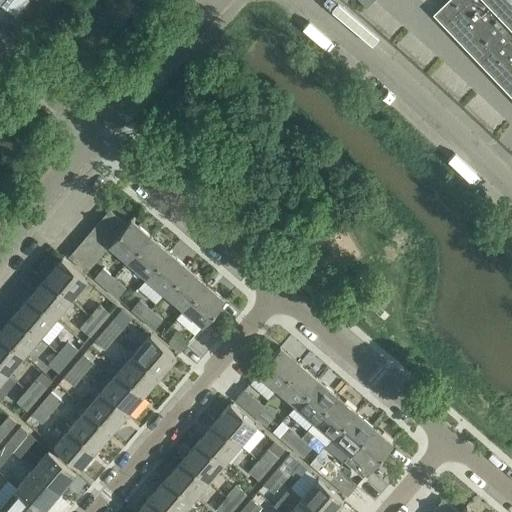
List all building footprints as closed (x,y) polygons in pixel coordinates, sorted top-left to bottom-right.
[(0,0),(0,4),(5,8),(11,0),(0,0)] [(511,0),(453,0),(438,14),(511,91),(511,0)] [(203,96),(211,87),(199,78),(192,87),(203,96)] [(109,209),(101,219),(117,233),(126,224),(109,209)] [(130,218),(126,224),(117,233),(110,242),(109,243),(109,244),(129,261),(150,236),(130,218)] [(93,228),(110,242),(117,233),(101,219),(93,228)] [(93,228),(85,237),(102,252),(109,244),(109,243),(110,242),(93,228)] [(150,236),(129,261),(147,276),(169,251),(150,236)] [(85,237),(77,246),(95,261),(102,252),(85,237)] [(86,271),(95,261),(77,246),(68,256),(86,271)] [(147,276),(137,287),(156,303),(165,292),(187,267),(169,251),(147,276)] [(46,276),(71,298),(87,279),(62,257),(46,276)] [(94,278),(105,287),(114,277),(103,267),(94,278)] [(206,283),(187,267),(165,292),(184,308),(206,283)] [(30,295),(55,317),(71,298),(46,276),(30,295)] [(126,287),(114,277),(105,287),(117,297),(126,287)] [(225,299),(206,283),(184,308),(203,325),(225,299)] [(30,295),(14,313),(40,335),(49,343),(64,324),(55,317),(30,295)] [(131,309),(142,319),(151,308),(140,299),(131,309)] [(100,304),(90,314),(101,323),(110,313),(100,304)] [(163,318),(151,308),(142,319),(154,329),(163,318)] [(0,329),(0,333),(24,354),(40,335),(14,313),(0,329)] [(90,335),(101,323),(90,314),(80,327),(90,335)] [(114,316),(105,327),(116,336),(125,325),(114,316)] [(105,327),(95,339),(105,348),(116,336),(105,327)] [(168,341),(180,351),(189,341),(177,331),(168,341)] [(0,366),(8,373),(24,354),(0,333),(0,366)] [(150,334),(134,352),(160,374),(176,355),(150,334)] [(68,340),(59,352),(69,360),(79,349),(68,340)] [(258,372),(277,388),(299,362),(280,346),(258,372)] [(59,372),(69,360),(59,352),(49,363),(59,372)] [(134,352),(118,371),(144,393),(160,374),(134,352)] [(83,353),(73,364),(84,373),(93,362),(83,353)] [(299,362),(277,388),(296,404),(318,379),(299,362)] [(73,364),(63,376),(74,385),(84,373),(73,364)] [(118,371),(103,389),(128,411),(144,393),(118,371)] [(36,378),(27,389),(37,398),(47,387),(36,378)] [(318,379),(296,404),(314,420),(336,395),(318,379)] [(27,410),(37,398),(27,389),(17,401),(27,410)] [(103,389),(87,408),(112,430),(128,411),(103,389)] [(254,415),(263,405),(244,389),(235,399),(254,415)] [(51,390),(41,402),(52,411),(61,399),(51,390)] [(336,395),(314,420),(333,436),(355,411),(336,395)] [(41,402),(31,413),(42,422),(52,411),(41,402)] [(230,403),(214,421),(240,443),(247,450),(264,431),(256,425),(232,403),(231,402),(230,403)] [(275,415),(263,405),(254,415),(266,425),(275,415)] [(87,408),(71,427),(96,449),(112,430),(87,408)] [(333,436),(326,444),(345,461),(374,427),(355,411),(333,436)] [(0,440),(16,422),(8,415),(0,425),(0,440)] [(224,462),(240,443),(214,421),(198,440),(224,462)] [(6,446),(13,452),(29,433),(22,427),(6,446)] [(53,447),(79,469),(96,449),(71,427),(53,447)] [(280,438),(291,447),(300,437),(289,427),(280,438)] [(374,427),(345,461),(364,477),(371,468),(371,469),(393,443),(374,427)] [(291,447),(303,457),(312,447),(300,437),(291,447)] [(198,440),(182,459),(208,481),(224,462),(198,440)] [(0,467),(13,452),(6,446),(0,452),(0,467)] [(268,448),(258,459),(268,468),(278,457),(268,448)] [(75,473),(50,451),(33,469),(59,491),(75,473)] [(166,478),(191,500),(208,481),(182,459),(166,478)] [(258,480),(268,468),(258,459),(248,471),(258,480)] [(329,479),(338,469),(326,459),(317,470),(329,479)] [(283,461),(273,472),(283,481),(293,470),(283,461)] [(306,467),(289,486),(293,489),(319,511),(332,511),(344,500),(318,478),(306,467)] [(43,510),(59,491),(33,469),(18,488),(43,510)] [(329,479),(347,495),(356,485),(338,469),(329,479)] [(274,492),(283,481),(273,472),(263,483),(274,492)] [(166,478),(150,497),(167,511),(180,511),(191,500),(166,478)] [(236,485),(226,497),(236,506),(246,494),(236,485)] [(289,486),(272,507),(275,509),(278,511),(319,511),(293,489),(289,486)] [(18,488),(2,506),(9,511),(41,511),(43,510),(18,488)] [(136,511),(167,511),(150,497),(136,511)] [(230,511),(236,506),(226,497),(216,508),(221,511),(230,511)] [(251,498),(240,511),(241,511),(256,511),(261,507),(251,498)] [(439,511),(458,511),(443,499),(435,508),(439,511)]
